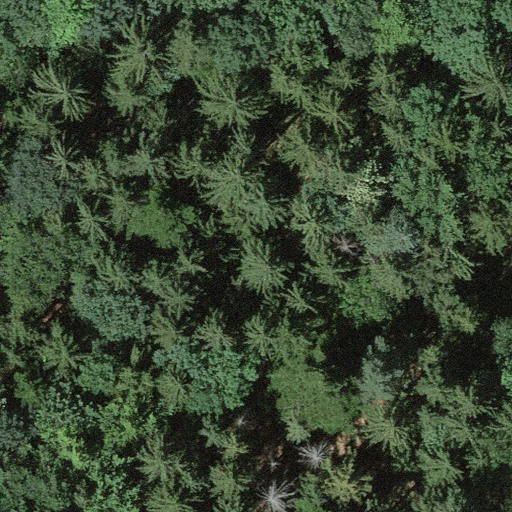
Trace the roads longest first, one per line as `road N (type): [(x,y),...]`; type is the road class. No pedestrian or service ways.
road 1 (track): [(0,485),(176,414),(511,250)]
road 2 (track): [(0,63),(139,0)]
